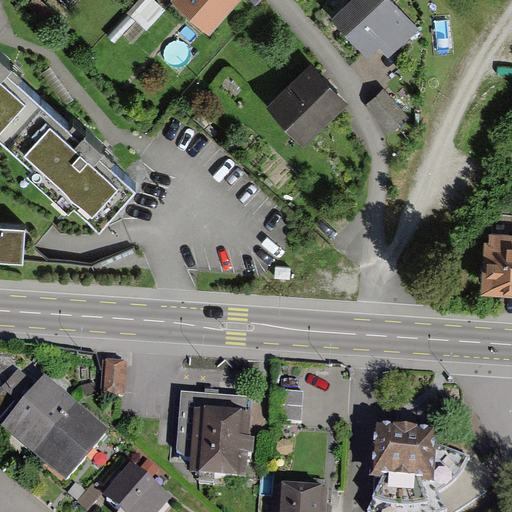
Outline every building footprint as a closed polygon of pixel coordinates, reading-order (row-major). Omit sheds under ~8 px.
[(39,0),(36,0),(26,10),(35,19),(47,8),(39,0)] [(161,10),(148,0),(147,0),(132,19),(144,29),(161,10)] [(176,0),(175,1),(209,31),(235,0),(176,0)] [(384,0),(363,0),(342,20),(370,51),(379,42),(390,55),(415,33),(384,0)] [(0,141),(33,172),(27,178),(69,216),(74,211),(99,235),(136,193),(100,161),(105,154),(86,138),(80,142),(8,77),(12,72),(0,60),(0,141)] [(314,69),(274,106),(306,140),(345,103),(314,69)] [(371,108),(392,131),(417,107),(403,92),(392,103),(385,95),(371,108)] [(494,220),(488,290),(511,291),(511,203),(502,203),(500,221),(494,220)] [(0,265),(22,267),(24,230),(0,228),(0,265)] [(36,383),(18,368),(2,387),(21,402),(36,383)] [(125,369),(106,368),(105,397),(123,398),(125,369)] [(108,428),(45,374),(36,383),(21,402),(2,425),(65,479),(108,428)] [(2,387),(0,384),(0,423),(2,425),(21,402),(2,387)] [(245,406),(181,402),(180,412),(172,411),(169,462),(198,488),(247,491),(251,429),(244,429),(245,406)] [(434,446),(378,443),(372,511),(444,511),(438,500),(449,492),(462,479),(470,464),(434,446)] [(165,511),(168,509),(131,476),(106,504),(115,511),(165,511)] [(319,511),(321,490),(283,488),(281,511),(319,511)] [(96,489),(78,509),(80,511),(96,511),(108,499),(96,489)]
